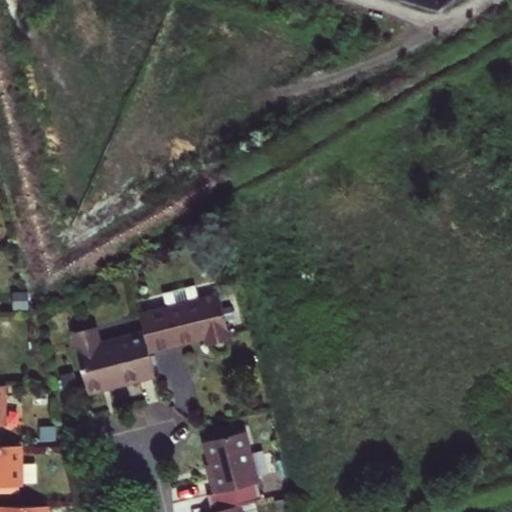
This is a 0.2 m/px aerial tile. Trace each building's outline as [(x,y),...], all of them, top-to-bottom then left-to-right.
[(194,302),(190,287),(159,295),(163,310),(140,315),(144,332),(149,351),(206,337),(208,345),(217,354),(220,353),(228,351),(230,339),(227,326),(223,312),(219,296),(194,302)] [(38,321),(43,331),(78,313),(73,302),(38,321)] [(229,310),(223,312),(227,326),(232,325),(229,310)] [(155,375),(149,351),(144,332),(99,344),(95,326),(72,332),(87,393),(127,383),(155,375)] [(202,434),(204,442),(245,432),(243,423),(202,434)] [(210,464),(217,493),(258,482),(245,432),(204,442),(210,464)] [(22,486),(22,446),(0,445),(0,493),(19,493),(20,486),(22,486)] [(212,494),(217,493),(210,464),(205,465),(207,473),(212,494)] [(289,511),(286,499),(276,502),(277,511),(289,511)] [(259,511),(256,501),(211,511),(259,511)]
